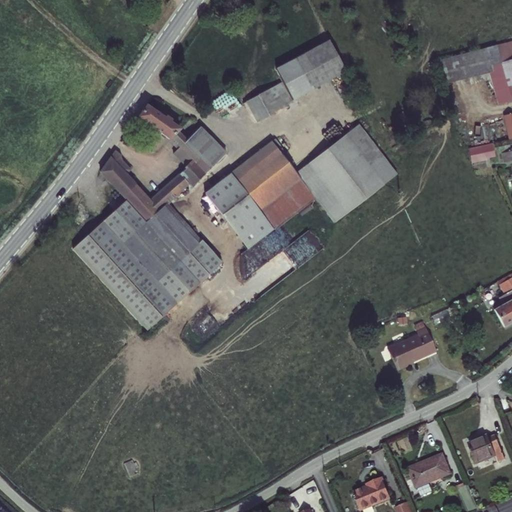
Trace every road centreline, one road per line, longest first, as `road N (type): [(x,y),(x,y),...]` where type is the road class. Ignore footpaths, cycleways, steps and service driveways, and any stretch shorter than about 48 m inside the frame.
road 1 (secondary): [(0,259),(193,0)]
road 2 (residential): [(511,361),(235,511)]
